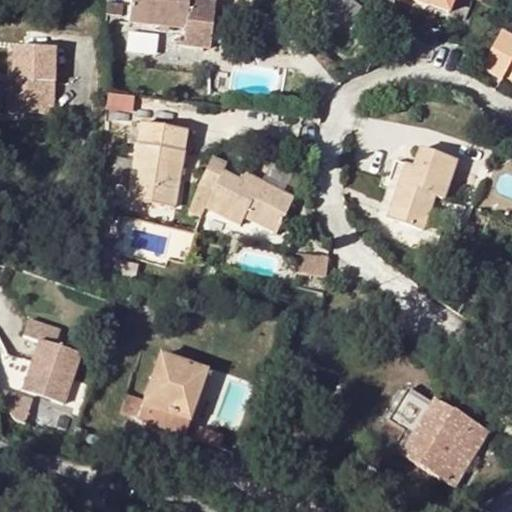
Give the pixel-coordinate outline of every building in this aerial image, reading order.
[(188,0),(132,0),(130,24),(186,29),(185,47),(209,49),(212,5),(188,3),(188,0)] [(415,0),(466,19),(473,0),(415,0)] [(338,44),(341,29),(326,27),(323,41),(338,44)] [(511,39),(503,34),(484,69),(502,80),(504,76),(511,80),(511,39)] [(53,53),(11,52),(11,85),(7,85),(6,116),(46,116),(46,85),(53,85),(53,53)] [(109,94),(108,107),(133,109),(134,95),(109,94)] [(148,146),(139,145),(130,199),(175,207),(184,153),(189,154),(192,134),(151,126),(148,146)] [(420,150),(414,169),(407,188),(399,185),(388,219),(422,230),(433,197),(442,200),(455,162),(420,150)] [(293,199),(261,183),(257,192),(240,183),(222,173),(226,166),(213,158),(201,182),(189,211),(202,217),(207,207),(240,225),(244,217),(276,233),(293,199)] [(407,188),(414,169),(406,166),(399,185),(407,188)] [(245,174),(240,183),(257,192),(261,183),(245,174)] [(440,252),(423,246),(419,263),(435,268),(440,252)] [(328,258),(297,255),(296,274),(328,276),(328,258)] [(139,266),(116,261),(114,272),(126,275),(136,277),(139,266)] [(172,300),(148,292),(142,312),(166,320),(172,300)] [(27,384),(68,396),(83,347),(62,341),(67,326),(36,316),(31,332),(42,337),(27,384)] [(206,372),(160,356),(138,419),(185,435),(206,372)] [(284,375),(274,373),(270,395),(281,397),(284,375)] [(431,407),(407,393),(382,432),(407,447),(402,456),(453,488),(487,434),(435,401),(431,407)]
